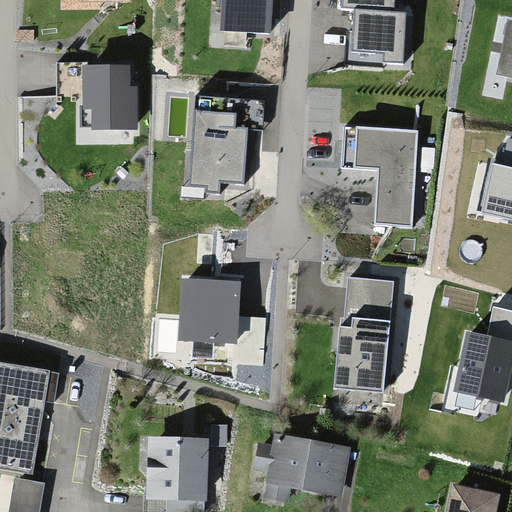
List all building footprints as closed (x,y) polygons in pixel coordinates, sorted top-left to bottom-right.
[(262,29),(263,0),(213,0),(213,28),(262,29)] [(342,0),(338,47),(393,52),(397,0),(342,0)] [(494,76),(511,80),(511,17),(507,17),(494,76)] [(129,87),(129,66),(79,66),(79,111),(91,111),(91,131),(138,130),(137,87),(129,87)] [(232,98),(183,96),(179,183),(195,184),(194,200),(213,201),(214,181),(260,183),(263,126),(231,124),(232,98)] [(373,222),(415,225),(420,127),(350,123),(348,167),(376,168),(373,222)] [(511,168),(489,163),(478,212),(511,219),(511,168)] [(131,218),(83,216),(68,237),(41,237),(40,276),(129,278),(131,218)] [(226,338),(250,339),(251,313),(235,312),(236,270),(188,268),(189,254),(168,253),(165,322),(226,324),(226,338)] [(377,390),(391,262),(336,256),(322,384),(377,390)] [(465,332),(452,392),(505,403),(511,368),(511,309),(494,305),(487,336),(465,332)] [(59,372),(0,361),(0,469),(33,475),(46,403),(53,405),(59,372)] [(197,480),(200,408),(137,406),(133,501),(158,502),(159,478),(197,480)] [(339,487),(351,430),(268,413),(253,484),(282,490),(285,476),(339,487)] [(7,511),(39,511),(45,482),(14,476),(7,511)] [(494,511),(498,494),(451,484),(445,511),(494,511)]
